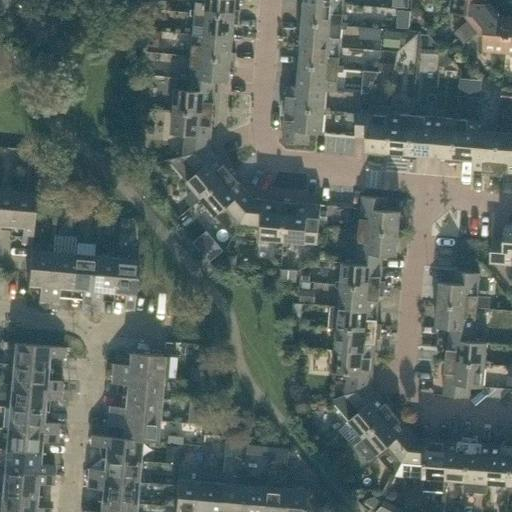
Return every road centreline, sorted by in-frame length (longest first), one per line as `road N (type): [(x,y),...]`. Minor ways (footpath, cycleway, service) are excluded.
road 1 (residential): [(511,413),(441,409),(403,379),(425,182)]
road 2 (residential): [(425,182),(290,164),(264,138),(275,0)]
road 3 (residential): [(69,511),(97,323)]
